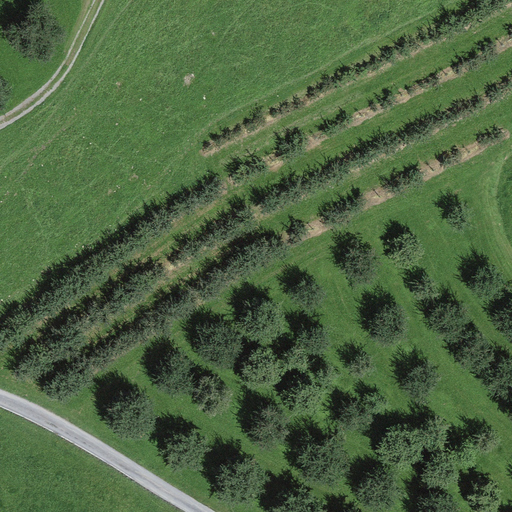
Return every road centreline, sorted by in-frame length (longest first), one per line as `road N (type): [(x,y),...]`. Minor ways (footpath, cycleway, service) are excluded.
road 1 (track): [(168,511),(0,413)]
road 2 (track): [(0,132),(33,112),(103,0)]
